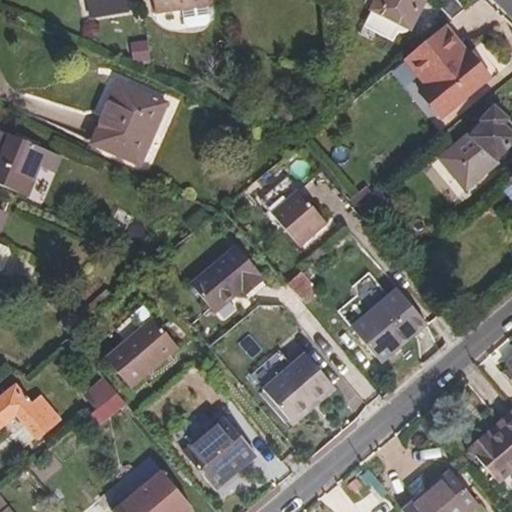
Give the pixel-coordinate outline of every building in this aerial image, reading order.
[(124,0),(88,0),(91,20),(127,15),(124,0)] [(151,0),(153,12),(181,7),(183,23),(188,26),(204,23),(208,19),(205,3),(207,3),(206,0),(151,0)] [(425,0),(381,0),(376,12),(413,29),(425,0)] [(434,0),(454,20),(467,9),(458,0),(434,0)] [(446,27),(406,59),(429,87),(420,93),(439,118),(490,79),(470,54),(468,55),(446,27)] [(167,101),(120,79),(93,141),(141,160),(167,101)] [(481,124),(471,135),(469,133),(441,155),(468,190),(502,164),(500,162),(511,149),(511,121),(494,105),(480,122),(481,124)] [(367,116),(341,137),(350,148),(376,126),(367,116)] [(59,156),(0,130),(0,185),(26,196),(39,168),(52,173),(59,156)] [(287,176),(259,200),(298,247),(326,223),(287,176)] [(238,249),(192,288),(215,316),(242,292),(247,298),(263,285),(257,278),(260,275),(238,249)] [(298,301),(309,291),(296,275),(284,285),(298,301)] [(344,335),(387,299),(367,276),(325,312),(344,335)] [(352,330),(380,364),(427,324),(398,290),(352,330)] [(154,320),(106,359),(130,388),(178,349),(154,320)] [(306,356),(263,391),(288,423),(315,401),(318,406),(336,391),(306,356)] [(511,361),(507,366),(510,368),(503,375),(511,383),(511,361)] [(14,387),(0,398),(0,427),(16,415),(35,438),(49,427),(43,419),(50,412),(39,401),(32,407),(14,387)] [(97,427),(122,404),(114,394),(87,416),(97,427)] [(511,468),(511,413),(496,427),(499,431),(490,440),(475,452),(498,480),(511,468)] [(224,421),(182,456),(211,489),(253,455),(224,421)] [(499,431),(496,427),(487,435),(490,440),(499,431)] [(426,495),(404,511),(467,511),(478,503),(450,470),(423,491),(426,495)] [(118,493),(109,500),(108,509),(110,511),(189,511),(191,510),(161,473),(129,498),(126,495),(118,493)] [(9,511),(0,501),(0,511),(9,511)]
